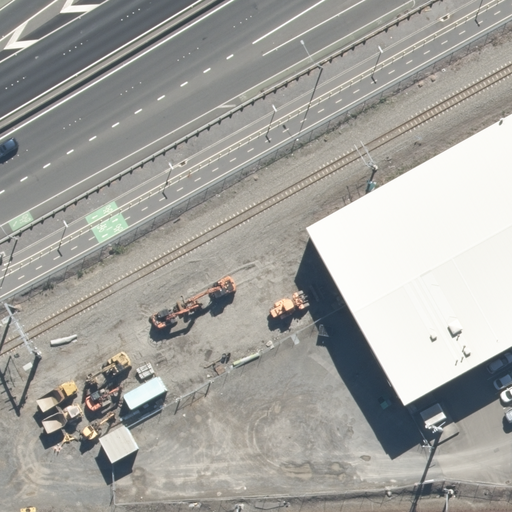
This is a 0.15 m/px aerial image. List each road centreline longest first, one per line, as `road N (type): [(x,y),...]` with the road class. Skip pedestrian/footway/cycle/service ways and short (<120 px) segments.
road 1 (trunk): [(388,0),(0,213)]
road 2 (trunk): [(277,0),(0,163)]
road 3 (trunk): [(0,92),(154,0)]
